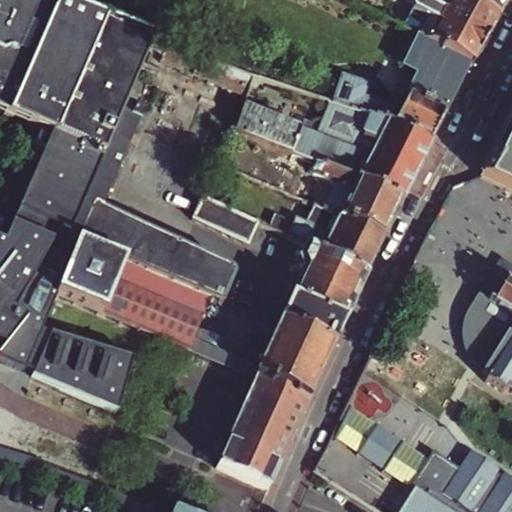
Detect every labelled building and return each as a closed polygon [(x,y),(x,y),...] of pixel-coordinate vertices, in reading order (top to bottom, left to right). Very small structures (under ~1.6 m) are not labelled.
[(365,276),(304,248),(298,262),(301,270),(300,274),(259,368),(194,340),(209,305),(220,309),(232,281),(232,278),(231,276),(229,272),(100,212),(101,210),(105,200),(121,160),(125,150),(139,117),(121,106),(144,50),(159,56),(156,62),(202,80),(202,81),(236,94),(231,109),(236,110),(237,108),(247,77),(148,37),(55,0),(0,0),(0,111),(43,130),(50,133),(48,138),(41,135),(36,133),(33,141),(33,143),(34,145),(38,148),(42,150),(43,147),(49,150),(24,211),(19,209),(7,240),(0,237),(0,234),(5,222),(0,220),(0,362),(24,373),(25,370),(34,374),(32,379),(117,416),(134,362),(42,332),(56,299),(254,382),(217,471),(268,493),(306,404),(365,276)] [(496,20),(458,0),(408,0),(395,27),(413,37),(467,65),(470,67),(496,20)] [(458,0),(496,20),(509,0),(458,0)] [(401,97),(441,117),(467,65),(413,37),(398,66),(412,74),(401,97)] [(325,105),(429,144),(441,117),(401,97),(395,109),(358,96),(362,84),(335,75),(325,105)] [(325,105),(322,104),(308,137),(237,108),(236,110),(229,130),(286,154),(400,202),(430,144),(429,144),(325,105)] [(479,179),(511,195),(511,123),(508,120),(479,179)] [(41,135),(48,138),(50,133),(43,130),(41,135)] [(121,160),(125,162),(129,152),(125,150),(121,160)] [(400,202),(286,154),(282,165),(296,171),(298,166),(304,168),(302,174),(327,185),(317,209),(383,239),(400,202)] [(245,248),(256,224),(201,196),(190,221),(245,248)] [(101,210),(105,212),(109,202),(105,200),(101,210)] [(383,239),(317,209),(312,207),(304,225),(293,219),(290,225),(272,216),(266,229),(304,248),(365,276),(383,239)] [(298,262),(304,248),(266,229),(256,224),(245,248),(300,274),(301,270),(298,262)] [(511,283),(511,262),(502,256),(478,296),(467,307),(461,323),(461,336),(464,349),(471,360),(482,370),(507,330),(511,334),(511,333),(511,315),(493,303),(507,281),(511,283)] [(511,283),(507,281),(493,303),(511,315),(511,333),(511,334),(507,330),(482,370),(489,374),(486,379),(504,390),(507,386),(511,388),(511,283)] [(345,406),(330,437),(408,490),(426,461),(345,406)] [(370,496),(379,470),(326,452),(317,478),(370,496)] [(511,511),(511,481),(502,475),(500,478),(496,475),(498,472),(469,453),(457,471),(430,455),(426,461),(408,490),(412,492),(411,495),(399,511),(511,511)]
